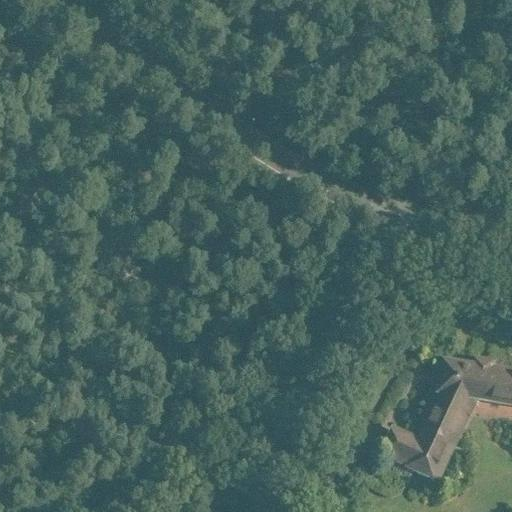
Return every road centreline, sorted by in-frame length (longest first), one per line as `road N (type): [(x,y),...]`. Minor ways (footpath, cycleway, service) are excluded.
road 1 (tertiary): [(397,218),(338,192),(60,0)]
road 2 (residential): [(263,511),(397,218)]
